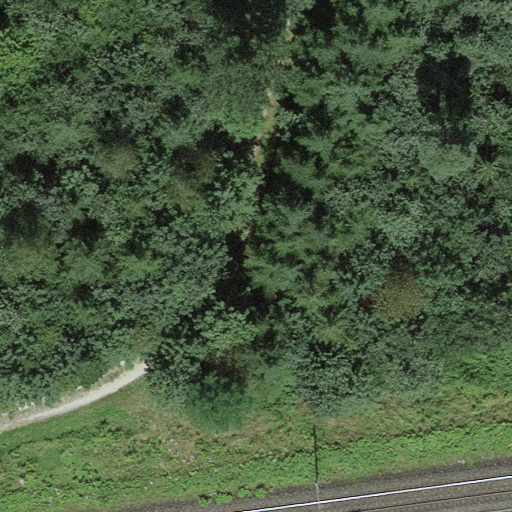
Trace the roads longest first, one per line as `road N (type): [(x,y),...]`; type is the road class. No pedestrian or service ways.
road 1 (track): [(0,413),(136,362),(185,320),(282,101),(312,0)]
road 2 (track): [(511,431),(102,486),(16,408)]
